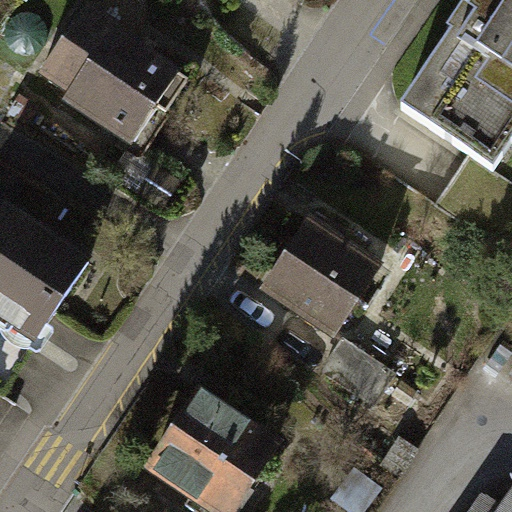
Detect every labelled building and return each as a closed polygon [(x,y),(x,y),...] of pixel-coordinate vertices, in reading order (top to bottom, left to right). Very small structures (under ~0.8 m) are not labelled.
[(447,31),(394,109),(485,170),(511,130),(511,0),(481,0),(457,38),(447,31)] [(79,6),(33,74),(61,93),(56,100),(132,152),(180,81),(107,31),(110,27),(79,6)] [(0,207),(0,331),(2,332),(10,331),(27,342),(81,262),(0,207)] [(303,222),(257,289),(325,335),(371,269),(303,222)] [(335,342),(315,373),(365,405),(385,374),(335,342)] [(193,395),(142,467),(184,496),(178,505),(187,511),(224,511),(269,448),(193,395)] [(511,511),(511,490),(506,487),(488,511),(511,511)]
